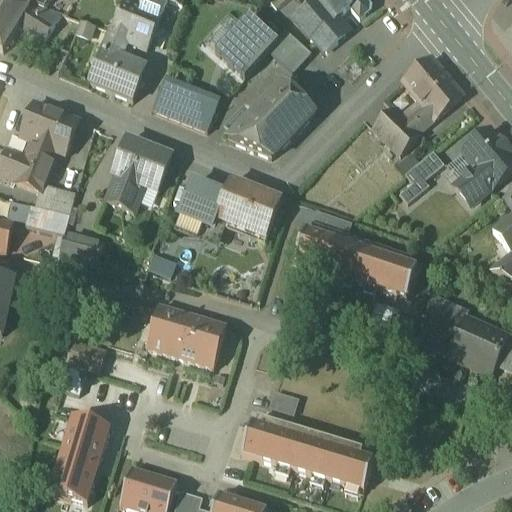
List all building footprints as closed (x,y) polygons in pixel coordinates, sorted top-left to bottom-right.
[(6,0),(0,0),(0,53),(3,56),(19,31),(45,47),(62,19),(45,13),(32,8),(29,14),(6,0)] [(20,0),(32,8),(45,13),(52,0),(67,0),(70,2),(71,0),(20,0)] [(138,0),(136,0),(127,0),(125,6),(134,9),(138,0)] [(175,0),(173,5),(184,10),(187,0),(175,0)] [(274,0),(269,5),(276,14),(293,0),(274,0)] [(363,0),(315,0),(322,8),(336,24),(338,22),(350,12),(364,0),(363,0)] [(364,1),(364,0),(350,12),(360,25),(365,20),(365,19),(369,16),(369,9),(364,2),(364,1)] [(134,9),(125,6),(104,57),(121,64),(127,49),(147,58),(162,21),(134,9)] [(336,24),(322,8),(317,12),(313,8),(294,24),(305,37),(307,36),(316,47),(318,46),(327,57),(345,41),(346,32),(338,22),(336,24)] [(279,48),(249,21),(215,58),(245,85),(279,48)] [(94,31),(82,26),(78,38),(89,43),(94,31)] [(68,56),(58,52),(50,70),(60,74),(68,56)] [(104,57),(103,57),(90,90),(133,108),(147,75),(121,64),(104,57)] [(463,102),(432,64),(403,88),(423,112),(406,127),(418,139),(434,125),(434,126),(463,102)] [(219,110),(164,88),(152,116),(207,138),(219,110)] [(284,90),(254,121),(246,114),(225,135),(233,142),(229,147),(272,165),(316,120),(284,90)] [(0,121),(9,100),(0,96),(0,121)] [(79,127),(34,109),(20,144),(31,148),(59,159),(66,162),(79,127)] [(406,127),(392,114),(373,134),(400,161),(420,141),(418,139),(406,127)] [(511,178),(511,160),(491,135),(463,158),(482,181),(477,185),(488,197),(492,193),(493,194),(511,178)] [(172,164),(127,146),(113,180),(118,182),(144,193),(159,198),(172,164)] [(26,163),(7,155),(0,171),(0,180),(16,187),(16,188),(43,199),(59,159),(31,148),(26,163)] [(433,157),(414,173),(425,187),(445,171),(433,157)] [(211,180),(197,216),(187,242),(218,255),(229,229),(217,225),(231,188),(211,180)] [(400,200),(415,189),(409,181),(394,192),(400,200)] [(476,208),(453,181),(433,197),(456,225),(476,208)] [(144,193),(118,182),(97,234),(139,250),(154,210),(140,204),(144,193)] [(282,209),(231,188),(217,225),(229,229),(267,245),(282,209)] [(76,200),(55,195),(49,216),(70,221),(76,200)] [(511,197),(505,204),(511,212),(511,219),(493,235),(511,258),(511,257),(511,197)] [(49,216),(32,211),(26,233),(64,242),(65,239),(70,221),(49,216)] [(316,218),(311,232),(347,244),(352,229),(316,218)] [(13,230),(0,226),(0,256),(7,258),(13,230)] [(305,230),(293,265),(405,301),(416,267),(347,244),(311,232),(305,230)] [(104,249),(65,239),(64,242),(60,261),(98,272),(104,249)] [(511,257),(511,258),(489,276),(511,283),(511,257)] [(175,271),(152,263),(147,279),(169,285),(175,271)] [(14,285),(0,281),(0,340),(2,341),(14,285)] [(448,314),(430,305),(431,300),(430,300),(426,324),(421,340),(433,346),(434,346),(445,321),(448,314)] [(227,333),(160,313),(147,357),(214,376),(227,333)] [(414,326),(393,319),(388,331),(380,328),(373,349),(403,360),(410,339),(414,326)] [(463,329),(445,321),(434,346),(433,346),(429,353),(449,362),(463,329)] [(508,344),(465,325),(463,329),(449,362),(492,381),(496,371),(507,346),(508,344)] [(511,348),(507,346),(496,371),(511,377),(511,348)] [(107,358),(70,348),(64,372),(101,381),(107,358)] [(278,396),(272,413),(297,421),(302,403),(278,396)] [(119,432),(75,419),(52,498),(96,511),(119,432)] [(259,431),(250,428),(241,458),(362,495),(372,462),(363,460),(365,455),(261,424),(259,431)] [(169,511),(177,488),(132,473),(120,510),(125,511),(169,511)] [(257,511),(219,500),(215,511),(257,511)]
